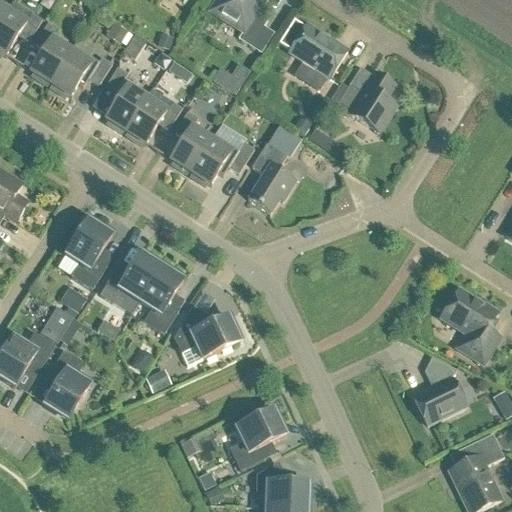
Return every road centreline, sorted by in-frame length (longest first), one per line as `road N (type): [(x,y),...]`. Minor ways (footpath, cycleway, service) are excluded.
road 1 (residential): [(303,353),(76,458),(0,417)]
road 2 (residential): [(396,215),(460,101),(443,76),(322,0)]
road 3 (unclassified): [(256,271),(91,173)]
road 4 (residential): [(0,320),(91,173)]
road 5 (unclassified): [(370,511),(303,353)]
road 6 (residential): [(256,271),(271,256),(350,224),(396,215)]
road 7 (track): [(388,0),(511,78)]
road 8 (residential): [(511,296),(396,215)]
